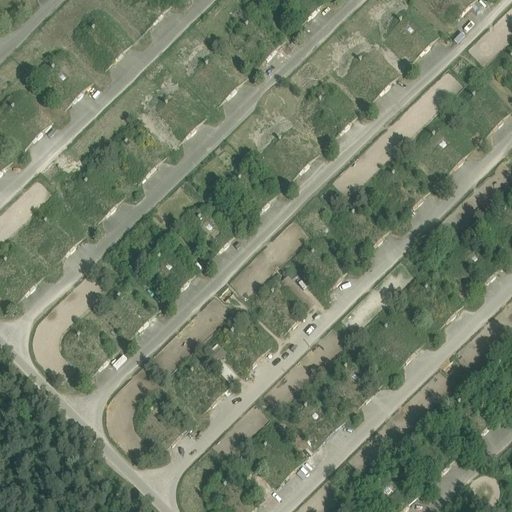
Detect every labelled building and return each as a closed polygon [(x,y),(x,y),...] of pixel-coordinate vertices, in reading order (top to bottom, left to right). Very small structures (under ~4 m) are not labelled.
[(165,15),(150,0),(129,0),(154,26),(165,15)] [(319,11),(307,0),(286,0),(308,22),(319,11)] [(472,7),(465,0),(443,0),(461,18),(472,7)] [(432,46),(406,20),(395,31),(421,57),(432,46)] [(278,50),(252,24),(241,34),(267,61),(278,50)] [(125,54),(99,28),(88,38),(114,65),(125,54)] [(436,32),(430,34),(432,41),(438,40),(436,32)] [(392,86),(366,59),(355,70),(381,96),(392,86)] [(238,90),(212,63),(201,74),(227,100),(238,90)] [(85,94),(59,67),(48,78),(74,104),(85,94)] [(505,121),(479,95),(468,105),(494,132),(505,121)] [(326,98),(315,109),(341,136),(352,125),(326,98)] [(198,129),(172,102),(161,113),(187,140),(198,129)] [(44,133),(18,106),(8,117),(34,144),(44,133)] [(439,134),(428,145),(454,171),(465,161),(439,134)] [(311,165),(285,138),(274,149),(300,175),(311,165)] [(158,168),(132,142),(121,152),(147,179),(158,168)] [(425,200),(399,173),(388,184),(414,210),(425,200)] [(245,177),(234,188),(260,214),(271,204),(245,177)] [(118,208),(92,181),(81,192),(107,218),(118,208)] [(511,208),(502,219),(511,229),(511,208)] [(385,239),(359,212),(348,223),(374,249),(385,239)] [(231,243),(205,217),(194,227),(220,254),(231,243)] [(77,247),(51,220),(40,231),(66,258),(77,247)] [(498,275),(472,248),(461,259),(487,285),(498,275)] [(344,278),(318,252),(307,262),(333,289),(344,278)] [(191,282),(165,256),(154,267),(180,293),(191,282)] [(37,286),(11,260),(0,271),(26,297),(37,286)] [(458,314),(432,287),(421,298),(447,324),(458,314)] [(304,318),(278,291),(267,302),(293,328),(304,318)] [(151,322),(125,295),(114,306),(140,332),(151,322)] [(418,353),(392,326),(381,337),(407,363),(418,353)] [(264,357),(238,330),(227,341),(253,367),(264,357)] [(110,361),(84,335),(73,345),(100,372),(110,361)] [(228,385),(235,378),(219,361),(226,355),(218,347),(204,360),(228,385)] [(511,368),(505,362),(494,372),(511,390),(511,368)] [(377,393),(351,366),(340,377),(366,403),(377,393)] [(224,397),(198,370),(187,381),(213,407),(224,397)] [(491,428),(465,401),(454,412),(480,439),(491,428)] [(338,431),(312,405),(301,415),(327,442),(338,431)] [(183,436),(157,409),(147,420),(173,446),(183,436)] [(450,468),(424,441),(413,452),(439,478),(450,468)] [(297,471),(271,445),(260,455),(286,482),(297,471)] [(404,511),(410,507),(384,480),(373,491),(394,511),(404,511)] [(255,511),(257,511),(231,484),(220,495),(236,511),(255,511)]
